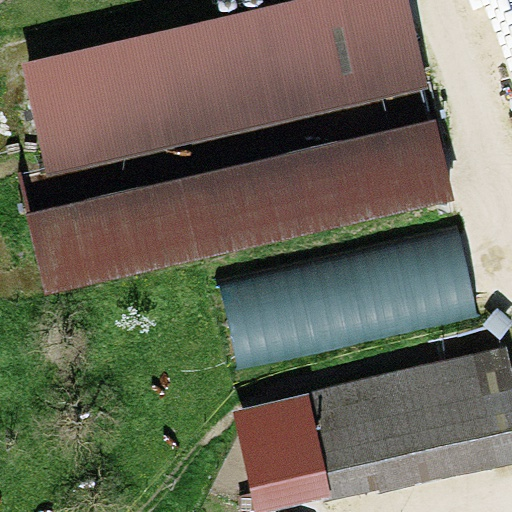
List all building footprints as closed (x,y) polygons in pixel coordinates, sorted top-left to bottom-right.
[(408,0),(331,0),(21,71),(47,181),(430,94),(408,0)] [(455,210),(436,126),(27,220),(47,304),(455,210)] [(478,317),(457,225),(219,279),(240,370),(478,317)] [(482,331),(501,344),(511,328),(511,323),(496,312),(482,331)] [(380,499),(511,470),(511,377),(507,353),(299,398),(300,404),(233,418),(253,511),(300,511),(380,495),(380,499)]
